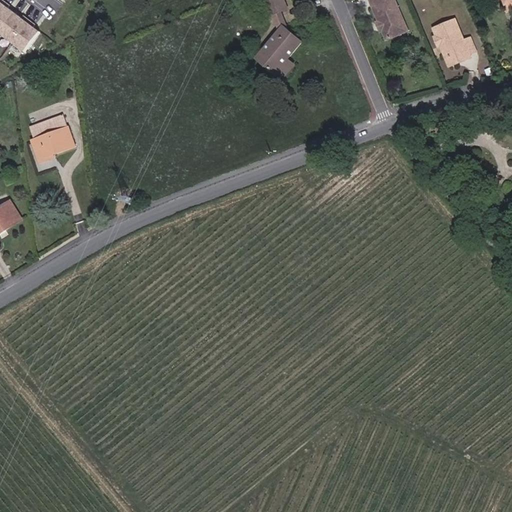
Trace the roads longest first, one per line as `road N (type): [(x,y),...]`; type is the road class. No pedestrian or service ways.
road 1 (unclassified): [(388,129),(157,218),(0,300)]
road 2 (unclassified): [(341,0),(388,129)]
road 3 (unclassified): [(511,91),(388,129)]
